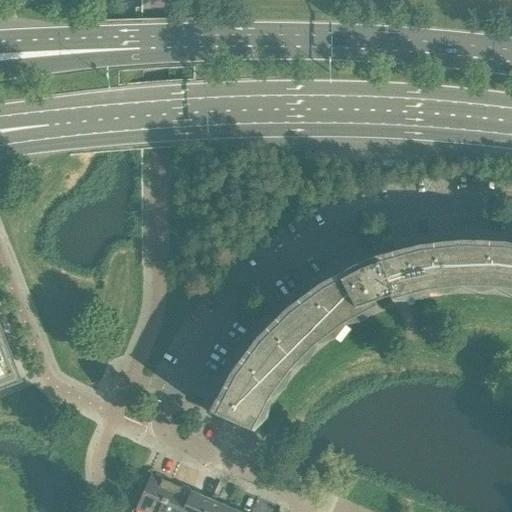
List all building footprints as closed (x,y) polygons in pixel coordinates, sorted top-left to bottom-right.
[(374,306),(373,302),(388,296),(389,300),(424,290),(460,286),(474,286),(488,287),(501,288),(511,289),(511,250),(500,248),(459,246),(417,251),(396,257),(378,262),(365,267),(363,262),(355,265),(318,285),(284,310),(253,340),(228,374),(208,411),(207,413),(249,431),(255,418),(262,406),(269,394),(277,383),(286,372),(295,361),(305,352),(315,342),(326,334),(338,326),(349,318),(362,312),(374,306)] [(0,390),(21,382),(0,328),(0,390)] [(139,511),(158,511),(171,484),(150,475),(135,510),(139,511)] [(182,511),(191,492),(171,484),(158,511),(182,511)] [(205,511),(210,501),(191,492),(182,511),(205,511)] [(229,511),(230,510),(210,501),(205,511),(229,511)]
